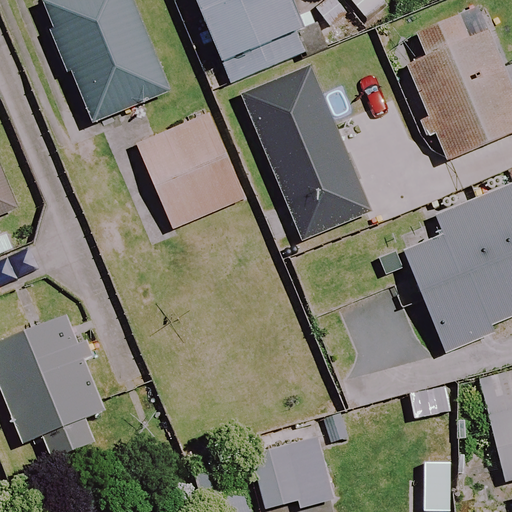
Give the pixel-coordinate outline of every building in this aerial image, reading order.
[(127,0),(55,0),(35,8),(85,130),(167,97),(127,0)] [(186,0),(219,69),(297,34),(281,0),(186,0)] [(511,135),(511,101),(476,12),(391,47),(439,165),(511,135)] [(328,128),(306,71),(237,99),(295,246),(364,219),(328,128)] [(364,219),(368,229),(432,204),(392,103),(328,128),(364,219)] [(241,203),(206,121),(173,134),(133,151),(167,234),(241,203)] [(0,219),(20,212),(0,159),(0,219)] [(511,201),(461,222),(503,326),(511,322),(511,201)] [(83,424),(100,417),(63,321),(0,346),(0,402),(18,449),(33,444),(42,468),(93,448),(83,424)] [(511,364),(471,377),(505,485),(511,483),(511,364)] [(249,451),(258,511),(291,506),(292,511),(329,506),(319,440),(249,451)] [(240,511),(227,464),(189,474),(199,511),(240,511)]
